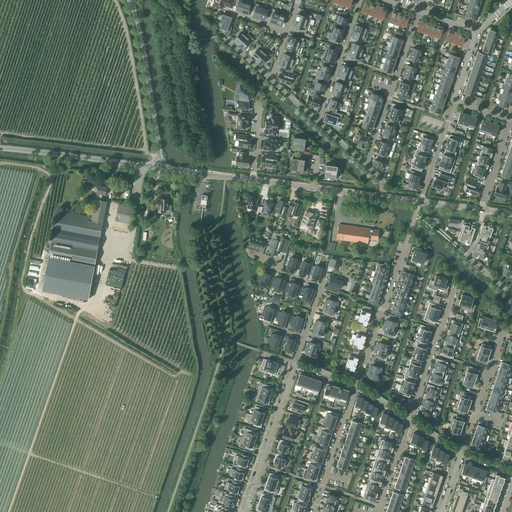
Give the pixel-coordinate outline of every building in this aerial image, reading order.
[(214,6),(222,9),(224,5),(232,8),(234,0),(214,0),(215,1),(216,1),(214,6)] [(236,10),(242,12),(245,0),(239,0),(240,1),(237,0),(236,0),(235,4),(238,5),(236,10)] [(249,9),(252,10),(254,5),(251,4),(252,2),(246,0),(245,0),(242,12),(248,14),(249,9)] [(470,1),(468,6),(473,8),(477,9),(479,10),(479,9),(480,6),(481,5),(479,4),(475,3),(468,0),(470,1)] [(361,10),(367,12),(370,3),(364,1),(361,10)] [(367,12),(372,14),(375,5),(370,3),(367,12)] [(253,16),(259,17),(263,6),(262,8),(257,6),(254,5),(252,10),(255,10),(253,16)] [(377,18),(377,19),(381,7),(375,5),(372,14),(378,16),(377,18)] [(266,14),(269,15),(272,9),(269,8),(263,6),(259,17),(265,19),(266,14)] [(468,6),(466,11),(471,13),(475,14),(477,15),(478,14),(477,14),(478,11),(479,11),(479,10),(477,9),(473,8),(468,6)] [(381,7),(377,19),(382,20),(386,9),(381,7)] [(270,21),(276,23),(280,12),(274,10),(274,12),(271,11),(272,9),(269,15),(272,16),(270,21)] [(471,13),(466,11),(463,10),(462,11),(464,11),(462,16),(464,16),(473,19),(475,20),(476,16),(477,16),(477,15),(475,14),(471,13)] [(388,22),(394,24),(398,13),(392,11),(388,22)] [(280,12),(276,23),(282,25),(283,20),(286,21),(288,17),(285,16),(279,14),(280,12)] [(394,24),(399,26),(403,15),(398,13),(394,24)] [(222,14),(222,15),(220,20),(222,21),(221,24),(219,29),(228,37),(232,27),(231,27),(231,28),(229,27),(232,17),(222,14)] [(298,14),(296,20),(309,25),(311,19),(312,16),(306,14),(305,17),(298,14)] [(336,15),(333,24),(336,25),(340,26),(341,23),(346,25),(348,19),(346,18),(339,16),(336,15)] [(403,15),(399,26),(400,23),(405,25),(406,25),(409,17),(403,15)] [(309,25),(296,20),(293,26),(301,28),(300,31),(306,33),(307,30),(307,31),(309,25)] [(417,29),(423,31),(426,22),(420,20),(418,28),(417,29)] [(423,31),(428,33),(431,24),(426,22),(423,31)] [(330,32),(342,36),(344,31),(339,29),(340,26),(336,25),(333,24),(332,27),(335,27),(333,33),(330,32)] [(428,33),(434,35),(437,26),(431,24),(428,33)] [(356,25),(354,31),(368,36),(365,35),(367,29),(376,32),(377,30),(365,25),(364,28),(356,25)] [(437,26),(434,35),(439,37),(442,28),(437,26)] [(234,40),(238,44),(248,34),(246,36),(242,32),(243,30),(241,28),(237,33),(239,35),(234,40)] [(489,29),(488,34),(489,34),(489,35),(497,38),(499,34),(499,33),(500,33),(497,32),(494,31),(495,29),(491,28),(490,30),(489,29)] [(445,39),(451,41),(454,32),(448,30),(445,39)] [(359,42),(361,43),(362,43),(365,44),(366,42),(368,36),(354,31),(352,37),(360,40),(359,42)] [(342,36),(330,32),(328,38),(329,38),(328,41),(330,42),(334,43),(335,40),(340,42),(342,36)] [(451,41),(456,42),(459,34),(454,32),(451,41)] [(248,34),(238,44),(243,49),(248,43),(250,45),(254,40),(252,38),(248,34)] [(459,34),(456,42),(462,44),(462,43),(465,36),(459,34)] [(487,36),(486,39),(487,40),(496,43),(497,38),(489,35),(489,34),(488,34),(487,34),(486,36),(487,36)] [(290,37),(288,43),(293,44),(296,45),(301,47),(303,41),(304,39),(298,37),(297,39),(290,37)] [(390,41),(402,46),(403,44),(401,44),(402,39),(394,37),(392,41),(390,41)] [(485,41),(484,44),(485,45),(496,49),(494,48),(496,43),(487,40),(486,39),(485,39),(484,41),(485,41)] [(391,43),(390,48),(398,51),(400,47),(402,47),(402,46),(390,41),(389,42),(391,43)] [(293,51),(292,54),(298,56),(299,53),(301,47),(296,45),(293,44),(288,43),(286,49),(293,51)] [(353,43),(351,49),(362,53),(364,47),(367,48),(368,45),(365,44),(362,43),(361,43),(361,46),(353,43)] [(251,56),(256,60),(264,52),(259,48),(261,46),(259,44),(254,49),(257,51),(251,56)] [(326,47),(324,53),(335,57),(337,51),(332,49),(333,46),(327,44),(326,47)] [(485,45),(484,44),(482,51),(483,51),(494,55),(496,49),(485,45)] [(413,48),(411,53),(422,57),(425,48),(418,46),(417,49),(413,48)] [(386,51),(386,52),(399,57),(399,55),(397,55),(398,51),(390,48),(388,52),(386,51)] [(362,53),(351,49),(349,55),(357,58),(356,60),(362,62),(363,59),(360,59),(362,53)] [(264,52),(256,60),(261,65),(266,59),(268,61),(272,56),(270,54),(268,56),(264,52)] [(388,54),(386,58),(395,61),(396,57),(398,58),(399,57),(386,52),(386,53),(388,54)] [(478,52),(476,56),(477,57),(486,60),(487,57),(489,57),(489,56),(488,55),(479,52),(478,52)] [(322,58),(321,61),(327,63),(328,61),(333,62),(335,57),(324,53),(322,58)] [(413,60),(412,63),(417,65),(418,62),(420,63),(422,57),(411,53),(409,59),(413,60)] [(446,58),(446,59),(457,62),(457,61),(458,62),(460,57),(459,57),(448,53),(447,55),(449,56),(448,59),(446,58)] [(284,54),(282,60),(295,64),(297,58),(298,57),(298,56),(292,54),(291,56),(284,54)] [(475,58),(474,61),(476,62),(475,62),(484,66),(486,60),(477,57),(476,56),(475,56),(475,58)] [(382,62),(382,63),(395,67),(395,66),(393,65),(395,61),(386,58),(384,63),(382,62)] [(446,59),(444,64),(455,67),(457,67),(458,64),(459,62),(458,62),(457,61),(457,62),(446,59)] [(295,64),(282,60),(280,66),(287,68),(286,71),(292,73),(293,70),(295,64)] [(318,70),(330,74),(331,68),(326,66),(327,63),(321,61),(323,62),(322,65),(320,70),(318,70)] [(474,63),(472,66),(474,67),(474,68),(482,71),(484,66),(475,62),(476,62),(474,61),(473,61),(473,63),(474,63)] [(395,67),(382,63),(382,64),(384,65),(382,69),(391,72),(392,68),(394,69),(395,67)] [(407,65),(405,70),(416,74),(418,68),(416,68),(417,65),(412,63),(411,66),(407,65)] [(446,65),(444,69),(453,73),(454,72),(455,72),(456,69),(457,69),(457,67),(455,67),(444,64),(446,65)] [(343,65),(341,71),(352,75),(354,69),(356,70),(357,67),(351,65),(350,68),(343,65)] [(472,68),(471,71),(472,72),(472,73),(481,76),(481,75),(482,71),(474,68),(474,67),(472,66),(471,68),(472,68)] [(444,69),(443,75),(452,78),(452,77),(453,77),(454,74),(455,74),(456,72),(455,72),(454,72),(453,73),(444,69)] [(316,75),(315,78),(322,80),(323,78),(328,79),(330,74),(318,70),(316,75)] [(407,77),(406,80),(412,82),(413,79),(414,80),(416,74),(405,70),(403,76),(407,77)] [(286,71),(285,75),(281,73),(278,81),(289,85),(291,80),(293,81),(295,74),(287,72),(286,71)] [(346,79),(345,82),(351,84),(352,81),(350,80),(352,75),(341,71),(339,77),(346,79)] [(470,74),(469,77),(470,77),(470,78),(479,81),(481,76),(472,73),(472,72),(471,71),(470,71),(469,73),(470,74)] [(443,75),(441,80),(450,83),(450,82),(451,82),(452,79),(453,80),(454,77),(453,77),(452,77),(452,78),(443,75)] [(468,79),(467,82),(469,82),(468,83),(477,86),(479,81),(470,78),(470,77),(469,77),(468,76),(468,78),(468,79)] [(322,80),(315,78),(314,81),(316,82),(314,88),(324,91),(326,85),(321,83),(322,80)] [(401,82),(399,87),(411,91),(412,86),(413,83),(412,82),(406,80),(405,83),(401,82)] [(441,80),(439,85),(448,88),(448,87),(450,87),(451,84),(451,85),(452,83),(451,82),(450,82),(450,83),(441,80)] [(467,84),(466,87),(467,87),(467,88),(475,91),(477,86),(468,83),(469,82),(467,82),(467,81),(466,83),(467,84)] [(337,82),(335,88),(348,93),(350,87),(351,84),(345,82),(344,85),(337,82)] [(439,86),(437,90),(446,93),(447,92),(448,93),(449,90),(450,90),(450,88),(450,87),(448,87),(448,88),(439,85),(439,86)] [(253,93),(252,93),(240,86),(236,93),(240,95),(239,101),(238,101),(236,101),(235,108),(248,110),(249,103),(248,103),(248,100),(249,100),(250,98),(253,93)] [(411,91),(399,87),(397,93),(401,94),(400,97),(407,100),(409,97),(411,91)] [(467,87),(466,87),(465,87),(464,89),(465,89),(463,93),(465,93),(474,96),(474,95),(475,91),(467,88),(467,87)] [(340,97),(339,99),(345,101),(346,98),(348,93),(335,88),(333,94),(340,97)] [(309,95),(306,103),(313,106),(313,107),(314,108),(316,109),(317,108),(317,107),(318,107),(321,99),(317,98),(318,97),(319,94),(319,92),(320,91),(313,89),(310,96),(309,95)] [(511,92),(504,89),(502,94),(510,97),(511,96),(511,97),(511,96),(511,92)] [(434,94),(445,98),(445,97),(446,98),(447,95),(448,95),(449,93),(448,93),(447,92),(446,93),(437,90),(436,95),(434,94)] [(372,93),(370,99),(383,103),(383,102),(381,101),(383,97),(372,93)] [(434,94),(432,100),(443,103),(443,102),(444,103),(445,100),(446,100),(447,98),(446,98),(445,97),(445,98),(434,94)] [(500,99),(509,102),(510,102),(511,99),(511,96),(511,97),(511,96),(510,97),(502,94),(500,94),(499,94),(498,99),(500,99)] [(345,101),(339,99),(338,102),(331,99),(329,105),(342,110),(344,104),(345,101)] [(370,99),(368,104),(379,108),(380,104),(382,105),(383,103),(370,99)] [(509,102),(500,99),(500,100),(499,104),(498,105),(500,105),(507,108),(508,108),(510,104),(511,102),(510,102),(509,102)] [(431,104),(430,105),(441,108),(441,107),(443,108),(444,105),(445,103),(444,103),(443,102),(443,103),(432,100),(434,100),(432,105),(431,104)] [(368,104),(366,110),(379,114),(380,113),(378,112),(379,108),(368,104)] [(393,107),(391,113),(402,117),(404,111),(405,108),(397,105),(396,108),(393,107)] [(441,108),(430,105),(429,110),(439,114),(441,114),(442,110),(443,110),(443,108),(441,107),(441,108)] [(368,111),(367,116),(375,119),(377,115),(379,115),(379,114),(366,110),(368,111)] [(324,121),(327,122),(327,124),(331,125),(331,123),(335,125),(337,118),(341,119),(342,114),(336,112),(335,117),(326,114),(324,121)] [(457,123),(462,125),(466,114),(461,112),(457,123)] [(393,120),(392,123),(399,125),(400,122),(402,117),(391,113),(389,118),(393,120)] [(462,125),(468,127),(472,115),(466,114),(462,125)] [(237,128),(238,128),(238,129),(240,129),(243,130),(244,129),(246,129),(246,124),(247,124),(248,122),(248,117),(238,115),(237,128)] [(365,115),(363,120),(375,125),(376,123),(374,123),(375,119),(367,116),(365,115)] [(472,115),(468,127),(473,129),(477,117),(476,117),(472,115)] [(278,121),(277,121),(278,117),(271,116),(271,120),(267,120),(266,122),(266,128),(270,129),(269,135),(275,136),(276,130),(277,130),(278,125),(278,122),(278,121)] [(479,131),(485,133),(489,121),(483,119),(479,131)] [(375,125),(363,120),(362,121),(364,122),(363,127),(371,130),(373,126),(375,126),(375,125)] [(485,133),(490,135),(494,123),(489,121),(485,133)] [(387,124),(385,130),(396,134),(398,128),(399,125),(392,123),(391,125),(387,124)] [(494,123),(490,135),(495,137),(499,125),(494,123)] [(358,130),(355,137),(354,141),(356,142),(359,143),(358,146),(358,147),(359,148),(362,149),(363,149),(364,148),(365,145),(366,145),(368,139),(369,138),(365,136),(365,135),(366,132),(358,130)] [(387,137),(386,140),(393,142),(394,139),(395,138),(396,134),(385,130),(383,135),(387,137)] [(422,137),(421,142),(424,144),(431,146),(432,143),(433,140),(432,140),(433,137),(422,133),(421,136),(422,137)] [(247,139),(247,136),(236,134),(235,141),(239,141),(238,146),(250,148),(251,148),(251,147),(252,140),(247,139)] [(448,140),(447,143),(457,147),(459,141),(460,141),(461,138),(450,135),(449,137),(448,140)] [(264,141),(263,149),(274,151),(275,151),(275,148),(279,148),(280,140),(268,138),(268,141),(264,141)] [(381,141),(379,147),(390,151),(392,146),(392,145),(393,142),(386,140),(385,142),(381,141)] [(416,150),(427,154),(428,151),(429,152),(430,149),(431,146),(424,144),(421,142),(419,148),(418,147),(417,150),(416,150)] [(445,149),(444,152),(456,156),(455,155),(456,152),(455,152),(457,147),(447,143),(446,146),(444,149),(445,149)] [(482,147),(481,152),(492,155),(492,153),(491,153),(492,149),(481,145),(480,146),(482,147)] [(390,151),(379,147),(377,152),(381,154),(380,157),(387,159),(388,156),(390,151)] [(416,150),(413,159),(419,161),(425,163),(426,160),(427,157),(426,157),(427,154),(416,150)] [(236,165),(248,166),(249,158),(246,158),(246,157),(246,153),(239,152),(238,157),(237,157),(236,165)] [(442,157),(441,160),(453,164),(456,156),(444,152),(444,154),(443,154),(442,157)] [(477,156),(477,157),(488,160),(489,157),(491,157),(492,155),(481,152),(479,156),(477,156)] [(273,162),(277,162),(278,156),(266,154),(266,158),(262,157),(261,165),(264,166),(268,166),(268,167),(268,168),(271,169),(272,168),(272,167),(273,167),(273,162)] [(475,162),(488,167),(488,165),(488,164),(488,165),(487,164),(488,160),(477,157),(477,158),(479,158),(477,163),(475,162)] [(387,160),(380,158),(378,161),(375,159),(373,165),(377,167),(381,170),(381,168),(384,169),(386,163),(387,160)] [(419,161),(413,159),(415,159),(413,165),(412,164),(411,168),(421,171),(422,168),(423,169),(424,166),(425,163),(419,161)] [(453,164),(441,160),(440,163),(439,166),(440,166),(439,169),(450,173),(453,164)] [(473,168),(475,169),(484,172),(486,168),(487,168),(487,169),(488,167),(475,162),(473,167),(471,166),(471,167),(473,168)] [(503,169),(502,170),(511,173),(511,170),(511,167),(504,165),(504,166),(503,169)] [(475,169),(473,168),(473,169),(471,174),(473,175),(484,178),(484,176),(483,176),(484,172),(475,169)] [(410,173),(408,179),(419,183),(421,177),(417,176),(418,173),(411,170),(410,173)] [(511,173),(502,170),(502,171),(501,174),(501,176),(509,179),(511,173)] [(450,177),(440,173),(438,180),(435,179),(435,181),(434,181),(432,184),(432,186),(436,187),(436,188),(437,188),(437,189),(437,190),(438,190),(438,191),(439,191),(440,191),(440,190),(441,190),(441,189),(442,186),(446,187),(447,184),(450,177)] [(418,184),(419,183),(408,179),(409,180),(408,184),(407,184),(406,184),(404,189),(412,190),(415,190),(414,190),(415,189),(414,188),(414,187),(417,188),(418,184)] [(465,191),(476,195),(479,187),(475,186),(476,184),(476,183),(476,182),(466,179),(464,184),(464,185),(467,186),(465,191)] [(494,195),(500,197),(503,198),(506,190),(505,190),(506,184),(507,184),(500,182),(500,183),(499,184),(498,188),(497,187),(494,195)] [(89,216),(57,210),(42,290),(88,299),(107,201),(101,200),(102,194),(105,195),(107,187),(98,185),(97,193),(96,199),(94,199),(89,221),(88,221),(89,216)] [(163,196),(163,195),(159,195),(158,198),(153,197),(153,202),(156,202),(155,208),(163,209),(163,205),(165,206),(166,196),(163,196)] [(247,200),(249,201),(247,207),(251,209),(250,211),(256,213),(258,206),(255,205),(257,200),(248,196),(247,200)] [(260,206),(258,212),(261,213),(262,212),(269,215),(273,203),(265,200),(263,207),(260,206)] [(279,216),(285,218),(288,209),(288,208),(285,207),(287,203),(279,200),(275,211),(280,213),(279,216)] [(288,209),(285,218),(286,215),(292,217),(293,214),(298,216),(302,205),(294,202),(293,206),(290,205),(289,205),(288,208),(288,209)] [(114,229),(130,232),(134,207),(119,204),(114,229)] [(300,227),(311,231),(311,230),(313,225),(316,226),(316,227),(320,228),(320,229),(321,229),(323,221),(318,220),(318,221),(315,220),(317,214),(313,213),(310,212),(306,210),(300,227)] [(337,239),(354,242),(358,242),(368,243),(368,239),(378,240),(379,230),(370,229),(339,224),(337,239)] [(463,224),(460,232),(473,236),(473,233),(475,228),(470,226),(469,226),(463,224)] [(480,230),(480,232),(490,236),(493,228),(487,226),(482,225),(480,230)] [(473,236),(460,232),(458,240),(461,241),(464,242),(465,242),(470,244),(472,239),(473,236)] [(479,235),(477,240),(482,242),(489,244),(488,244),(490,236),(480,232),(479,235)] [(248,245),(261,249),(264,241),(251,236),(248,245)] [(269,252),(276,255),(278,250),(282,251),(282,250),(286,251),(285,253),(286,253),(290,241),(279,237),(278,241),(273,239),(269,252)] [(475,245),(474,248),(487,252),(489,244),(482,242),(477,240),(475,245)] [(487,252),(474,248),(473,250),(472,256),(476,257),(484,260),(487,252)] [(411,249),(409,253),(413,254),(411,259),(417,261),(420,252),(414,250),(411,249)] [(417,261),(423,263),(425,258),(427,254),(420,252),(417,261)] [(297,259),(291,256),(286,269),(293,271),(294,269),(296,270),(300,261),(297,260),(297,259)] [(309,264),(309,263),(303,261),(299,273),(305,275),(306,274),(309,275),(312,265),(309,264)] [(378,264),(375,271),(389,276),(390,274),(388,273),(389,269),(383,267),(384,265),(382,264),(378,264)] [(322,269),(323,267),(316,265),(312,277),(318,280),(319,278),(322,279),(325,270),(322,269)] [(389,276),(375,271),(373,277),(376,278),(385,281),(386,277),(388,278),(389,276)] [(260,283),(259,285),(266,287),(266,285),(269,286),(273,277),(270,276),(270,275),(264,272),(263,274),(260,273),(257,282),(260,283)] [(401,275),(401,277),(412,281),(414,275),(413,274),(407,272),(405,272),(403,276),(401,275)] [(332,278),(331,278),(328,284),(330,285),(329,287),(338,291),(339,288),(341,288),(343,282),(341,281),(342,278),(333,275),(332,278)] [(437,290),(438,288),(442,277),(439,276),(436,275),(433,281),(431,281),(429,287),(437,290)] [(271,287),(274,288),(274,289),(280,292),(281,290),(284,291),(287,282),(284,281),(284,279),(278,277),(277,279),(274,278),(271,287)] [(402,279),(401,283),(410,286),(412,281),(401,277),(400,279),(402,279)] [(442,277),(438,288),(443,290),(443,291),(446,292),(448,286),(446,286),(445,286),(447,279),(444,278),(442,277)] [(376,278),(374,283),(383,287),(384,283),(386,284),(387,282),(385,281),(376,278)] [(288,294),(294,296),(295,295),(298,296),(301,287),(298,286),(298,284),(292,282),(292,283),(289,282),(285,292),(288,293),(288,294)] [(400,285),(399,289),(408,292),(410,286),(401,283),(399,282),(398,284),(400,285)] [(374,283),(372,289),(381,292),(382,289),(385,289),(385,287),(383,287),(374,283)] [(306,288),(303,287),(301,292),(304,293),(302,299),(309,301),(309,300),(312,301),(315,292),(312,291),(313,289),(306,287),(306,288)] [(398,291),(397,295),(406,298),(408,292),(399,289),(397,288),(396,290),(398,291)] [(372,289),(370,295),(379,298),(381,294),(383,295),(383,293),(381,292),(372,289)] [(396,296),(395,300),(405,304),(406,298),(397,295),(395,294),(394,296),(396,296)] [(464,308),(464,309),(468,296),(465,295),(462,294),(460,300),(459,300),(457,299),(455,305),(459,306),(459,305),(464,307),(464,308)] [(379,298),(370,295),(368,301),(377,304),(379,300),(381,301),(381,299),(379,298)] [(325,300),(324,304),(334,307),(335,304),(337,305),(338,302),(336,301),(337,298),(329,296),(328,299),(328,298),(327,300),(325,300)] [(468,296),(464,309),(472,312),(475,305),(472,304),(474,298),(473,298),(471,297),(468,296)] [(394,302),(393,306),(403,309),(405,304),(395,300),(393,300),(392,301),(394,302)] [(429,302),(426,311),(439,315),(440,312),(441,310),(440,309),(441,306),(442,304),(439,303),(433,301),(432,303),(429,302)] [(334,307),(324,304),(322,308),(324,309),(324,311),(323,314),(330,316),(331,313),(334,314),(336,308),(334,307)] [(403,309),(393,306),(391,305),(390,307),(392,308),(391,312),(401,315),(403,309)] [(277,311),(274,310),(275,308),(268,306),(267,307),(265,306),(261,316),(264,317),(264,318),(270,320),(271,319),(274,320),(277,311)] [(98,319),(99,312),(103,313),(103,310),(94,309),(94,319),(98,319)] [(361,310),(359,316),(368,319),(370,313),(361,310)] [(279,321),(278,323),(285,325),(285,324),(288,325),(291,315),(288,314),(289,313),(282,311),(282,312),(279,311),(276,320),(279,321)] [(439,315),(426,311),(423,320),(429,322),(428,325),(432,326),(433,323),(435,324),(436,321),(437,321),(438,318),(439,315)] [(292,328),(299,330),(299,328),(302,329),(305,320),(302,319),(303,318),(296,315),(296,317),(293,316),(290,325),(293,326),(292,328)] [(361,326),(360,330),(366,332),(367,328),(364,327),(365,325),(366,325),(368,319),(359,316),(356,315),(355,319),(358,320),(357,322),(359,323),(358,325),(361,326)] [(385,320),(384,325),(394,328),(395,325),(396,326),(398,322),(395,322),(396,319),(389,316),(388,319),(387,319),(387,321),(385,320)] [(480,328),(486,330),(490,318),(486,317),(484,316),(483,318),(480,317),(477,325),(480,326),(480,328)] [(315,321),(314,325),(324,328),(325,326),(326,326),(328,323),(325,322),(326,319),(319,317),(318,320),(317,319),(317,321),(315,321)] [(490,318),(486,330),(491,332),(490,334),(494,335),(496,328),(497,328),(498,324),(495,323),(495,322),(495,320),(494,320),(493,319),(490,318)] [(453,322),(451,326),(462,330),(464,324),(452,320),(451,322),(453,322)] [(324,328),(314,325),(312,329),(314,330),(313,332),(314,332),(313,335),(320,337),(321,334),(323,335),(324,332),(323,331),(324,328)] [(394,328),(384,325),(382,329),(384,330),(383,331),(384,332),(383,335),(390,337),(391,334),(393,335),(394,332),(393,331),(394,328)] [(421,328),(419,334),(429,337),(430,334),(431,331),(430,331),(429,330),(430,328),(421,325),(420,328),(421,328)] [(449,329),(448,331),(460,335),(462,330),(451,326),(450,330),(449,329)] [(355,339),(364,342),(366,336),(365,336),(366,332),(360,330),(359,334),(357,333),(356,335),(353,334),(351,338),(355,339)] [(449,333),(447,337),(460,342),(461,341),(459,340),(460,335),(448,331),(447,333),(448,333),(449,333)] [(271,344),(270,345),(277,348),(277,346),(280,347),(283,338),(281,337),(281,335),(275,333),(274,335),(271,334),(269,339),(268,343),(271,344)] [(416,339),(415,342),(427,346),(424,345),(425,342),(426,343),(427,343),(428,340),(429,337),(419,334),(417,339),(416,339)] [(445,340),(444,342),(457,347),(458,342),(460,343),(460,342),(447,337),(446,341),(445,341),(445,340)] [(294,352),(295,352),(298,343),(295,342),(295,340),(289,338),(285,350),(291,352),(292,351),(294,352)] [(310,342),(309,343),(308,343),(306,347),(316,351),(319,352),(320,348),(319,348),(320,345),(318,344),(319,341),(312,339),(311,342),(310,342)] [(355,346),(353,351),(359,353),(360,348),(362,348),(364,342),(355,339),(353,345),(355,346)] [(377,343),(376,347),(386,351),(387,348),(389,348),(390,345),(387,344),(388,341),(381,339),(380,342),(379,344),(377,343)] [(416,346),(414,351),(425,355),(426,352),(427,349),(426,349),(427,346),(415,342),(416,343),(415,345),(416,346)] [(445,345),(443,349),(457,353),(457,352),(455,351),(457,347),(444,342),(443,344),(444,345),(444,344),(445,345)] [(478,345),(476,351),(489,355),(490,352),(491,349),(489,349),(490,346),(482,343),(481,346),(478,345)] [(316,351),(306,347),(305,351),(306,352),(306,354),(305,357),(312,359),(313,357),(316,357),(317,354),(315,353),(316,351)] [(386,351),(376,347),(374,352),(376,352),(375,354),(376,354),(375,357),(382,360),(383,357),(386,358),(387,354),(385,354),(386,351)] [(457,353),(443,349),(442,352),(441,352),(440,354),(453,358),(454,353),(456,354),(457,353)] [(349,355),(347,361),(356,364),(358,358),(357,358),(359,353),(353,351),(351,356),(349,355)] [(412,356),(410,359),(421,363),(422,360),(423,361),(424,358),(425,355),(414,351),(413,357),(412,356)] [(489,355),(476,351),(474,357),(477,358),(476,361),(484,363),(485,360),(487,361),(488,359),(489,355)] [(437,361),(436,364),(449,369),(450,368),(448,367),(449,362),(437,358),(436,360),(437,361)] [(499,368),(500,368),(511,372),(511,370),(511,362),(511,358),(510,358),(509,361),(506,360),(505,363),(501,362),(500,365),(501,366),(500,368),(499,368)] [(259,370),(268,373),(272,361),(269,360),(266,359),(266,360),(263,359),(259,370)] [(407,367),(407,368),(419,372),(420,369),(421,366),(420,366),(421,363),(410,359),(409,362),(411,363),(409,368),(407,367)] [(272,361),(268,373),(277,376),(281,365),(278,364),(278,363),(275,362),(272,361)] [(356,364),(347,361),(345,367),(347,368),(345,373),(351,375),(353,370),(354,370),(356,364)] [(370,366),(368,370),(378,374),(379,371),(381,371),(382,368),(380,367),(381,364),(374,362),(373,365),(372,364),(371,366),(370,366)] [(433,368),(433,370),(445,374),(447,369),(449,370),(449,369),(436,364),(435,368),(434,368),(433,368)] [(407,368),(404,376),(415,380),(416,377),(417,378),(418,375),(419,372),(407,368)] [(468,368),(465,377),(475,381),(477,377),(476,377),(477,374),(475,374),(476,371),(468,368)] [(497,373),(500,374),(510,378),(511,372),(500,368),(499,368),(498,371),(499,371),(498,373),(497,373)] [(378,374),(368,370),(367,374),(368,375),(368,377),(367,380),(374,382),(375,379),(378,380),(379,377),(377,376),(378,374)] [(434,372),(432,376),(443,380),(445,380),(446,379),(444,379),(445,374),(433,370),(432,372),(434,372)] [(496,379),(495,379),(500,381),(508,383),(510,378),(500,374),(497,373),(496,377),(497,377),(496,379)] [(296,385),(301,387),(305,375),(300,374),(296,385)] [(301,387),(307,389),(311,377),(305,375),(301,387)] [(405,380),(403,385),(413,389),(414,386),(415,383),(414,383),(415,380),(404,376),(405,377),(404,379),(405,380)] [(443,380),(432,376),(431,380),(430,379),(429,381),(430,382),(429,384),(439,387),(439,385),(441,385),(443,380)] [(307,389),(312,391),(316,379),(311,377),(307,389)] [(475,381),(465,377),(462,386),(470,388),(471,386),(471,385),(473,386),(474,384),(475,381)] [(316,379),(312,391),(318,393),(322,381),(316,379)] [(494,385),(500,387),(506,389),(508,383),(500,381),(495,379),(494,383),(495,383),(494,385)] [(260,383),(257,392),(271,396),(272,393),(271,393),(273,387),(260,383)] [(324,395),(329,397),(333,385),(328,383),(324,395)] [(429,386),(427,390),(440,394),(441,393),(439,393),(441,388),(439,387),(429,384),(428,384),(427,386),(428,386),(429,386)] [(329,397),(334,399),(338,387),(333,385),(329,397)] [(399,394),(409,397),(410,395),(411,395),(412,392),(413,389),(403,385),(401,385),(398,393),(399,394)] [(492,390),(500,393),(504,395),(506,389),(500,387),(494,385),(492,388),(493,388),(492,390)] [(334,399),(340,400),(344,389),(338,387),(334,399)] [(344,389),(340,400),(345,402),(349,391),(344,389)] [(425,393),(424,395),(437,399),(438,395),(440,395),(440,394),(427,390),(426,394),(425,393)] [(490,396),(500,400),(502,400),(504,395),(500,393),(492,390),(490,394),(491,394),(490,396)] [(271,396),(257,392),(258,392),(255,401),(267,405),(269,399),(270,400),(271,396)] [(460,396),(458,402),(470,406),(471,403),(470,402),(471,400),(469,399),(470,397),(470,396),(464,394),(463,397),(460,396)] [(425,398),(424,401),(437,406),(437,405),(435,404),(437,399),(424,395),(423,397),(424,397),(425,398)] [(354,408),(359,410),(363,398),(358,396),(354,408)] [(488,402),(500,406),(502,400),(500,400),(490,396),(488,400),(489,400),(488,402)] [(364,412),(368,401),(364,400),(363,399),(363,398),(359,410),(360,409),(365,411),(364,412)] [(369,415),(373,404),(369,403),(368,403),(368,401),(364,412),(370,414),(369,415)] [(421,404),(420,407),(433,411),(434,406),(436,407),(437,406),(424,401),(422,405),(421,405),(421,404)] [(291,409),(301,413),(304,406),(307,407),(308,404),(302,402),(301,405),(294,402),(293,405),(292,405),(291,408),(292,408),(291,409)] [(470,406),(458,402),(456,408),(459,409),(458,412),(464,414),(465,411),(467,412),(468,409),(469,410),(470,406)] [(500,406),(488,402),(487,405),(486,408),(498,412),(500,406)] [(373,404),(369,415),(375,417),(378,408),(374,406),(373,406),(373,404)] [(250,414),(263,419),(264,416),(263,415),(265,410),(256,406),(255,410),(254,409),(252,415),(250,414)] [(430,416),(431,417),(433,411),(420,407),(420,409),(420,408),(421,409),(420,413),(420,412),(419,413),(421,413),(420,415),(424,417),(425,415),(430,416)] [(327,413),(325,419),(336,423),(336,422),(337,419),(336,419),(338,414),(328,410),(327,413)] [(379,424),(384,426),(388,414),(387,414),(386,414),(383,413),(379,424)] [(263,419),(250,414),(248,420),(254,422),(253,426),(259,428),(260,425),(261,422),(262,422),(263,419)] [(287,420),(285,423),(297,427),(299,421),(299,420),(298,420),(300,416),(292,414),(291,417),(289,416),(289,417),(288,419),(287,419),(287,420)] [(384,428),(389,430),(393,418),(392,417),(391,417),(388,416),(389,415),(388,414),(384,426),(384,428)] [(452,418),(450,424),(462,428),(463,424),(464,422),(462,421),(463,419),(463,418),(456,416),(455,419),(452,418)] [(394,432),(398,421),(397,421),(396,420),(393,419),(393,418),(389,430),(390,429),(395,430),(394,432)] [(320,426),(332,431),(334,426),(335,426),(336,423),(325,419),(323,425),(327,426),(326,428),(320,426)] [(352,420),(350,426),(360,429),(362,430),(362,429),(360,428),(362,424),(352,420)] [(398,421),(394,432),(400,434),(403,424),(402,424),(401,424),(398,422),(398,421)] [(462,428),(450,424),(447,433),(457,436),(458,433),(460,434),(461,431),(462,428)] [(475,430),(475,431),(487,435),(489,429),(477,425),(476,428),(476,429),(476,431),(475,430)] [(320,426),(317,435),(330,439),(331,436),(330,436),(332,431),(320,426)] [(350,426),(348,432),(358,435),(360,436),(360,435),(358,434),(360,429),(350,426)] [(245,428),(242,437),(255,442),(256,438),(258,432),(245,428)] [(290,429),(289,432),(284,430),(282,437),(291,440),(292,441),(294,434),(296,435),(298,431),(290,429)] [(473,436),(485,441),(487,435),(475,431),(474,434),(475,434),(474,436),(473,436)] [(348,432),(346,437),(356,441),(358,441),(358,440),(357,440),(358,435),(348,432)] [(409,444),(415,446),(419,434),(416,433),(415,433),(413,433),(411,438),(409,444)] [(420,448),(420,449),(424,438),(420,437),(420,436),(419,436),(419,435),(419,434),(415,446),(415,445),(420,447),(420,448)] [(321,443),(320,445),(327,448),(328,442),(329,443),(330,440),(330,439),(317,435),(319,436),(317,441),(321,443)] [(473,440),(472,442),(483,446),(485,441),(473,436),(472,440),(473,440)] [(255,442),(242,437),(239,446),(251,450),(253,446),(253,445),(254,445),(255,442)] [(346,437),(344,443),(354,446),(356,447),(356,446),(355,445),(356,441),(346,437)] [(424,438),(420,449),(426,450),(429,441),(425,440),(424,440),(423,439),(424,438)] [(278,452),(286,455),(287,452),(288,453),(290,446),(287,445),(288,442),(280,439),(280,440),(281,440),(280,442),(279,445),(279,446),(278,445),(277,449),(279,449),(278,452)] [(383,440),(382,439),(380,445),(393,450),(393,448),(392,447),(393,444),(393,443),(388,442),(386,441),(383,440)] [(511,442),(505,440),(503,446),(511,449),(511,442)] [(483,446),(472,442),(471,444),(469,448),(481,452),(483,446)] [(344,443),(342,449),(352,452),(354,453),(354,452),(353,451),(354,446),(344,443)] [(314,446),(312,452),(325,456),(326,453),(325,453),(326,450),(327,448),(320,445),(319,448),(314,446)] [(376,449),(376,450),(380,452),(389,455),(391,451),(392,451),(392,452),(393,450),(380,445),(378,450),(376,449)] [(434,461),(435,461),(439,448),(436,447),(435,446),(434,446),(430,458),(435,459),(434,461)] [(501,452),(511,456),(511,454),(511,449),(503,446),(505,447),(504,453),(501,452)] [(435,461),(440,463),(444,451),(441,450),(440,450),(439,449),(439,448),(435,461)] [(342,449),(340,454),(350,458),(352,458),(352,457),(351,457),(352,452),(342,449)] [(378,452),(376,457),(389,461),(389,459),(388,459),(389,455),(380,452),(376,450),(376,451),(378,452)] [(444,451),(440,463),(441,462),(446,464),(449,454),(446,453),(445,453),(444,452),(444,451)] [(311,452),(308,460),(321,464),(322,459),(323,460),(324,457),(325,456),(312,452),(311,452)] [(511,456),(501,452),(500,456),(499,458),(500,458),(510,462),(511,456)] [(284,456),(276,453),(276,454),(277,454),(276,459),(275,459),(274,459),(273,463),(275,463),(274,466),(282,469),(283,466),(284,466),(286,460),(283,459),(284,456)] [(241,457),(236,455),(232,465),(246,469),(245,469),(246,465),(247,463),(248,463),(249,460),(247,459),(248,457),(243,455),(242,454),(241,457)] [(340,454),(338,460),(350,464),(351,463),(349,462),(350,458),(340,454)] [(405,456),(403,462),(415,466),(415,465),(414,464),(415,460),(405,456)] [(373,461),(372,462),(385,466),(387,462),(388,463),(389,461),(376,457),(375,461),(373,461)] [(309,464),(307,469),(319,473),(320,470),(319,470),(319,468),(321,464),(308,460),(314,463),(313,465),(309,464)] [(350,464),(338,460),(336,466),(346,469),(348,464),(350,465),(350,464)] [(374,463),(372,468),(385,472),(386,470),(385,470),(384,470),(385,466),(372,462),(372,463),(374,463)] [(403,462),(402,467),(412,470),(413,466),(415,466),(403,462)] [(461,474),(466,476),(470,465),(467,463),(466,463),(465,463),(461,474)] [(466,476),(472,478),(476,466),(472,465),(471,465),(470,465),(466,476)] [(472,478),(477,480),(481,468),(478,467),(477,467),(476,466),(472,478)] [(402,467),(400,472),(410,475),(411,471),(413,472),(413,471),(412,470),(402,467)] [(237,468),(236,470),(231,469),(229,475),(235,477),(234,480),(241,483),(242,482),(241,482),(242,476),(243,477),(245,473),(242,473),(243,470),(238,468),(237,468)] [(369,472),(368,473),(382,478),(383,474),(384,474),(385,472),(372,468),(371,473),(369,472)] [(481,468),(477,480),(483,482),(484,479),(484,476),(485,474),(487,470),(483,469),(482,469),(481,468)] [(319,473),(307,469),(305,469),(302,477),(315,482),(317,476),(318,477),(318,474),(319,473)] [(400,472),(398,477),(408,480),(409,476),(411,477),(412,476),(410,475),(400,472)] [(268,478),(267,481),(279,486),(279,485),(278,485),(280,480),(278,479),(279,476),(272,473),(271,477),(269,476),(269,477),(269,478),(268,478)] [(370,475),(368,479),(381,484),(382,482),(381,482),(380,481),(382,478),(368,473),(368,474),(370,475)] [(429,477),(442,482),(442,481),(441,481),(443,476),(439,475),(438,474),(433,473),(431,478),(429,477)] [(494,480),(500,482),(503,483),(503,481),(505,477),(505,476),(500,475),(498,474),(497,474),(496,474),(494,480)] [(398,477),(396,482),(406,485),(408,481),(410,482),(410,481),(408,480),(398,477)] [(429,477),(428,482),(438,486),(439,486),(439,485),(440,485),(442,482),(429,477)] [(367,485),(369,486),(378,489),(379,485),(380,485),(380,486),(381,484),(368,479),(367,484),(365,483),(365,484),(367,485)] [(492,479),(490,485),(500,488),(500,489),(503,483),(500,482),(494,480),(492,479)] [(232,481),(231,484),(226,482),(224,488),(230,490),(229,493),(237,496),(236,495),(238,490),(239,490),(240,487),(238,486),(239,483),(234,482),(232,481)] [(279,486),(267,481),(266,482),(265,485),(266,485),(266,488),(267,488),(266,491),(276,495),(279,486)] [(406,485),(396,482),(394,487),(405,491),(406,486),(408,487),(408,486),(406,485)] [(428,482),(426,488),(438,492),(439,488),(438,488),(439,486),(438,486),(428,482)] [(298,491),(311,495),(312,492),(311,491),(312,489),(310,488),(311,485),(305,483),(304,486),(301,485),(299,491),(298,491)] [(366,486),(365,491),(377,495),(378,493),(377,493),(376,493),(378,489),(369,486),(367,485),(364,484),(364,485),(366,486)] [(457,489),(456,491),(467,494),(469,488),(460,485),(459,488),(458,489),(457,489)] [(490,485),(488,491),(498,495),(499,495),(500,492),(500,491),(500,490),(500,489),(500,488),(490,485)] [(426,488),(424,493),(435,496),(435,497),(436,495),(437,495),(438,492),(426,488)] [(298,497),(297,500),(305,503),(306,500),(308,501),(309,498),(310,498),(310,496),(311,495),(298,491),(296,497),(298,497)] [(366,500),(366,498),(374,501),(374,500),(375,496),(376,497),(377,495),(365,491),(363,495),(362,498),(366,500)] [(393,491),(391,497),(401,500),(403,501),(403,500),(402,499),(403,495),(393,491)] [(456,491),(454,496),(465,500),(467,494),(456,491)] [(488,491),(486,497),(496,501),(497,501),(498,497),(498,496),(498,495),(499,495),(498,495),(488,491)] [(260,499),(259,502),(272,507),(275,498),(263,493),(261,497),(261,499),(260,499)] [(422,498),(435,502),(436,498),(435,498),(435,497),(435,496),(424,493),(426,493),(424,498),(422,498)] [(234,503),(235,500),(233,499),(234,497),(226,494),(225,496),(224,496),(222,502),(225,503),(224,507),(232,509),(231,509),(233,503),(234,503)] [(325,497),(325,500),(335,503),(337,504),(339,499),(341,500),(341,498),(328,494),(327,498),(326,498),(326,497),(325,497)] [(455,499),(453,503),(463,506),(465,500),(454,496),(454,498),(455,499)] [(391,497),(390,502),(400,505),(401,506),(402,505),(400,504),(401,500),(391,497)] [(486,497),(484,503),(494,506),(495,507),(496,503),(496,502),(496,501),(497,501),(496,501),(486,497)] [(435,502),(422,498),(420,503),(432,507),(434,502),(435,502)] [(294,502),(292,508),(302,511),(305,511),(306,510),(305,509),(306,508),(307,504),(305,503),(297,500),(301,502),(300,505),(294,502)] [(325,502),(324,506),(335,509),(336,508),(334,508),(335,503),(325,500),(324,501),(324,502),(324,501),(325,502)] [(272,507),(259,502),(258,502),(258,505),(256,511),(258,511),(266,511),(267,511),(268,511),(270,506),(272,507)] [(390,502),(388,507),(398,510),(400,511),(400,510),(398,509),(400,505),(390,502)] [(451,507),(450,508),(460,511),(461,511),(463,506),(453,503),(452,507),(451,507)] [(484,503),(482,509),(491,511),(492,511),(494,507),(495,507),(494,506),(484,503)]
